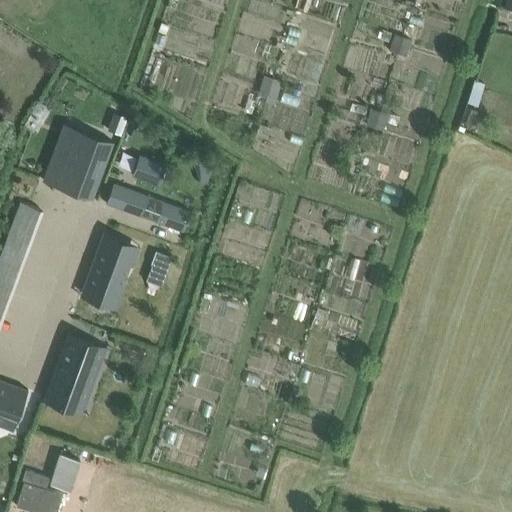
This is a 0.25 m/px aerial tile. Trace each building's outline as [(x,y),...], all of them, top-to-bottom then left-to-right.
[(389,50),(407,56),(412,39),(395,33),(389,50)] [(264,75),(259,91),(277,97),(282,80),(264,75)] [(371,108),(366,124),(384,130),(389,113),(371,108)] [(45,176),(43,180),(92,198),(92,197),(93,197),(88,195),(98,169),(101,171),(100,171),(102,172),(113,141),(74,127),(64,123),(45,176)] [(166,164),(140,154),(132,175),(159,184),(166,164)] [(190,210),(114,182),(106,203),(182,231),(190,210)] [(18,199),(0,256),(0,327),(4,328),(42,207),(18,199)] [(104,236),(83,292),(115,304),(136,247),(104,236)] [(156,251),(151,263),(169,270),(173,257),(156,251)] [(106,347),(107,346),(68,332),(42,400),(44,400),(44,399),(49,386),(86,400),(98,369),(106,347)] [(0,379),(0,424),(13,430),(28,390),(27,389),(1,379),(0,379)] [(70,490),(80,459),(61,453),(51,484),(70,490)] [(46,487),(49,476),(25,469),(22,480),(24,481),(16,505),(37,511),(56,511),(63,493),(46,487)]
